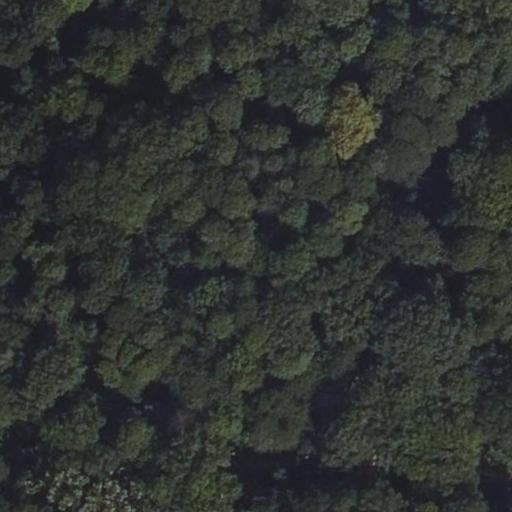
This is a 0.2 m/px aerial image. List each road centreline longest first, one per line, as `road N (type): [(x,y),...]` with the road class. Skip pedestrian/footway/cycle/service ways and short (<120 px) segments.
road 1 (track): [(0,455),(30,447),(191,460),(350,439),(457,441),(511,464)]
road 2 (track): [(511,403),(405,393),(350,439)]
